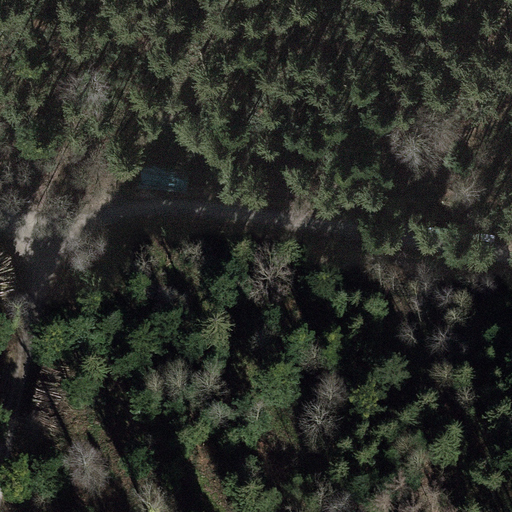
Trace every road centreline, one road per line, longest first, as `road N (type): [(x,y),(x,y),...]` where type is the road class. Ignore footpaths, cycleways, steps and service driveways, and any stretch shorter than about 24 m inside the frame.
road 1 (track): [(511,252),(204,205),(98,203),(51,236)]
road 2 (track): [(98,203),(190,95),(288,0)]
road 3 (track): [(51,236),(0,472)]
